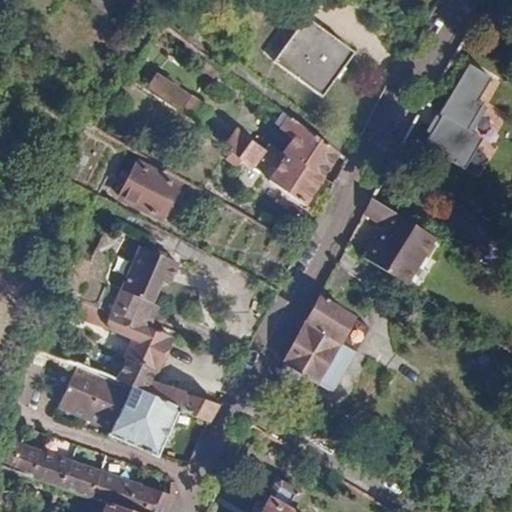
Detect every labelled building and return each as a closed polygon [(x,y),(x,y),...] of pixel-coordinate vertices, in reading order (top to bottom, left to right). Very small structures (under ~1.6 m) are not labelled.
[(303,18),(271,61),(319,96),(351,53),(303,18)] [(475,103),(490,78),(466,64),(417,147),(461,173),(480,141),(469,132),(486,107),(475,103)] [(144,91),(192,125),(204,108),(155,74),(144,91)] [(293,136),(282,153),(285,154),(322,177),(338,151),(287,114),(279,126),(293,136)] [(232,127),(219,144),(229,152),(240,160),(253,169),(264,152),(265,150),(232,127)] [(265,150),(264,152),(272,158),(276,149),(269,144),(265,150)] [(225,159),(235,166),(240,160),(229,152),(225,159)] [(285,154),(270,181),(305,205),(322,177),(285,154)] [(128,170),(122,183),(128,187),(123,196),(161,216),(178,181),(141,162),(134,173),(128,170)] [(381,223),(376,234),(363,259),(406,286),(425,256),(437,238),(371,197),(367,204),(363,212),(381,223)] [(143,248),(123,290),(154,303),(163,285),(169,287),(180,264),(143,248)] [(74,254),(59,286),(74,293),(89,261),(74,254)] [(425,256),(406,286),(418,294),(437,264),(425,256)] [(77,313),(133,338),(123,358),(126,360),(124,365),(114,360),(106,377),(178,408),(208,422),(217,404),(151,383),(171,338),(150,329),(160,308),(153,305),(154,303),(123,290),(112,313),(94,305),(83,301),(77,313)] [(319,297),(275,380),(292,389),(302,372),(316,380),(316,379),(333,388),(355,346),(339,337),(351,315),(319,297)] [(351,315),(339,337),(355,346),(356,346),(368,325),(351,315)] [(75,364),(57,404),(110,429),(108,435),(156,456),(178,408),(106,377),(75,364)] [(0,448),(0,464),(0,465),(9,468),(24,473),(114,505),(136,511),(165,511),(171,500),(168,494),(102,474),(1,437),(0,448)] [(21,484),(24,473),(9,468),(6,476),(7,479),(21,484)] [(21,484),(27,500),(41,505),(45,492),(21,484)] [(289,511),(288,511),(297,493),(281,484),(275,486),(266,503),(261,500),(257,502),(252,509),(252,511),(289,511)]
